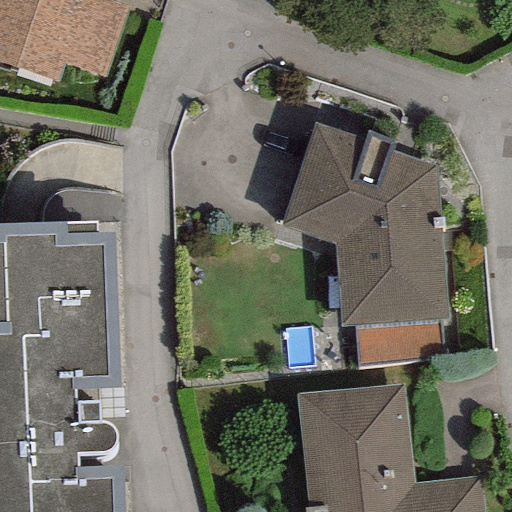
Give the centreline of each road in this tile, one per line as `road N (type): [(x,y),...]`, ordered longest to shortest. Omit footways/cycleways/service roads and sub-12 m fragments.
road 1 (residential): [(507,122),(196,7),(141,143),(152,374),(171,511)]
road 2 (residential): [(507,122),(511,263)]
